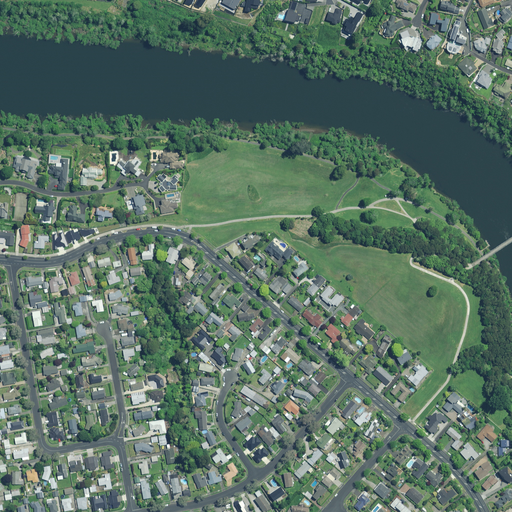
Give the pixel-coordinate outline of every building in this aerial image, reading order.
[(209,0),(204,7),(210,11),(216,0),(209,0)] [(224,0),(223,2),(235,9),(237,5),(238,6),(240,0),(224,0)] [(247,6),(246,10),(251,11),(252,7),(258,8),(259,4),(260,5),(260,0),(247,0),(248,2),(244,1),(241,6),(247,6)] [(298,2),(293,0),(287,19),(297,22),(297,20),(299,21),(301,15),(299,15),(299,12),(295,11),(298,2)] [(414,13),(417,5),(412,3),(411,3),(407,1),(404,0),(403,0),(397,0),(396,3),(398,4),(397,6),(402,9),(401,10),(407,13),(408,10),(414,13)] [(450,3),(443,1),(440,9),(454,13),(459,14),(461,7),(450,4),(450,3)] [(342,12),(343,9),(337,8),(336,13),(329,11),(326,20),(338,23),(338,22),(341,22),(342,19),(341,19),(343,12),(342,12)] [(509,18),(511,15),(511,12),(508,9),(507,8),(504,10),(500,13),(503,15),(499,19),(504,24),(509,18)] [(490,19),(486,9),(478,12),(485,29),(494,26),(491,18),(490,19)] [(346,30),(353,33),(364,14),(359,11),(356,18),(352,16),(350,19),(348,18),(345,23),(346,24),(344,29),(346,30)] [(450,19),(449,19),(445,18),(445,21),(438,20),(439,14),(431,13),(430,24),(435,25),(436,22),(442,23),(441,31),(447,32),(448,24),(449,25),(450,19)] [(387,22),(384,23),(383,26),(384,28),(386,29),(384,33),(386,33),(385,36),(388,37),(388,36),(391,37),(391,36),(393,36),(394,33),(393,33),(394,30),(395,29),(396,31),(398,29),(404,26),(401,20),(396,23),(394,22),(396,17),(392,15),(390,20),(389,19),(387,21),(387,22)] [(459,52),(461,43),(465,44),(466,41),(466,40),(467,39),(467,38),(466,38),(465,38),(464,37),(463,37),(462,36),(461,35),(460,34),(460,33),(460,32),(459,32),(459,31),(459,30),(459,29),(459,28),(461,22),(457,21),(453,30),(452,30),(451,30),(451,31),(450,32),(450,33),(450,34),(450,35),(450,36),(451,36),(446,50),(447,50),(447,51),(447,52),(448,52),(448,53),(449,53),(450,53),(450,54),(452,54),(453,54),(454,54),(455,54),(456,54),(457,54),(457,53),(458,53),(458,52),(459,52)] [(496,51),(495,53),(501,54),(504,43),(502,40),(505,37),(503,35),(505,33),(502,29),(496,35),(497,37),(497,40),(495,40),(494,43),(493,43),(491,47),(494,48),(493,50),(496,51)] [(410,36),(408,30),(401,33),(401,34),(400,35),(402,39),(403,42),(402,42),(406,48),(408,46),(412,48),(413,47),(414,47),(413,50),(418,52),(419,49),(420,50),(422,44),(421,44),(423,40),(418,38),(410,36)] [(435,47),(436,48),(439,44),(439,43),(442,40),(435,34),(425,45),(430,50),(433,50),(435,47)] [(485,39),(481,42),(480,39),(474,41),(476,47),(477,50),(480,51),(485,53),(488,44),(489,45),(491,39),(486,37),(485,39)] [(470,60),(467,57),(458,66),(469,77),(474,73),(473,73),(478,69),(474,65),(475,64),(476,64),(472,59),(470,60)] [(479,75),(480,76),(476,82),(483,87),(484,86),(488,89),(490,85),(491,82),(490,82),(492,79),(488,77),(489,75),(482,70),(479,75)] [(511,85),(506,82),(503,87),(497,84),(493,91),(495,92),(495,93),(498,96),(499,95),(506,99),(510,94),(511,91),(509,89),(511,85)] [(169,162),(169,169),(176,169),(176,168),(182,168),(182,167),(182,164),(182,162),(175,162),(175,161),(178,161),(178,160),(178,158),(179,158),(179,153),(163,152),(163,154),(159,154),(159,157),(161,157),(160,162),(165,163),(169,163),(169,162)] [(16,157),(13,167),(16,168),(15,171),(20,172),(20,170),(22,170),(22,172),(26,173),(27,171),(28,172),(27,177),(33,179),(38,162),(31,161),(31,160),(31,159),(30,159),(29,158),(28,158),(27,157),(26,157),(25,157),(25,158),(24,158),(23,158),(22,158),(16,157)] [(128,173),(129,173),(131,171),(138,177),(141,173),(137,169),(142,163),(139,161),(140,159),(137,157),(132,162),(130,160),(126,164),(122,161),(117,166),(123,170),(121,173),(126,176),(128,173)] [(65,186),(66,186),(67,183),(72,183),(73,178),(67,177),(69,159),(62,159),(62,163),(57,163),(56,166),(51,166),(51,168),(50,167),(49,173),(55,174),(55,178),(61,178),(60,184),(59,184),(58,189),(65,190),(65,186)] [(93,167),(89,167),(89,169),(83,168),(83,173),(81,173),(81,185),(87,185),(87,178),(97,179),(97,175),(102,175),(102,170),(97,170),(97,168),(93,168),(93,167)] [(176,175),(172,178),(173,179),(171,181),(168,181),(166,179),(167,177),(164,174),(162,176),(160,175),(157,178),(160,181),(160,188),(159,188),(163,192),(166,189),(167,191),(169,189),(170,190),(177,191),(177,186),(175,184),(179,181),(178,179),(179,178),(176,175)] [(146,205),(143,195),(131,198),(132,200),(134,208),(136,216),(145,213),(143,206),(146,205)] [(166,202),(166,199),(160,200),(162,213),(174,212),(174,209),(178,208),(177,203),(171,204),(170,201),(166,202)] [(53,213),(54,203),(49,203),(47,203),(44,203),(36,202),(35,214),(42,215),(42,221),(50,221),(50,218),(55,219),(55,213),(53,213)] [(8,204),(0,203),(0,217),(5,218),(6,212),(7,212),(8,204)] [(78,206),(69,205),(68,208),(68,212),(67,212),(66,221),(77,222),(77,223),(85,223),(86,214),(78,213),(78,206)] [(104,221),(104,218),(105,218),(105,217),(109,218),(109,217),(112,217),(113,213),(109,213),(109,210),(103,210),(104,209),(97,208),(97,215),(99,215),(98,221),(104,221)] [(30,234),(29,225),(21,226),(22,239),(20,245),(26,248),(29,241),(29,234),(30,234)] [(65,230),(64,233),(59,233),(59,239),(75,240),(75,234),(70,233),(70,231),(65,230)] [(15,234),(0,232),(0,235),(0,238),(0,239),(0,241),(0,243),(3,244),(3,239),(7,239),(6,245),(14,246),(15,234)] [(248,249),(253,246),(253,245),(260,240),(257,235),(254,237),(253,235),(250,237),(251,238),(243,244),(246,249),(248,248),(248,249)] [(49,241),(49,236),(39,236),(38,243),(35,243),(34,248),(45,248),(45,241),(49,241)] [(279,247),(273,241),(265,250),(272,256),(273,254),(279,260),(283,256),(288,261),(292,256),(290,255),(293,252),(289,248),(284,253),(279,248),(279,247)] [(238,248),(235,243),(226,249),(227,251),(228,250),(234,258),(241,253),(238,248)] [(155,248),(154,244),(149,245),(149,251),(142,252),(143,260),(153,259),(153,249),(155,248)] [(137,264),(134,247),(127,248),(130,265),(137,264)] [(181,252),(170,248),(168,253),(170,254),(167,262),(173,264),(175,260),(177,261),(181,252)] [(250,261),(251,261),(249,259),(250,259),(246,255),(239,261),(248,272),(254,266),(250,261)] [(189,260),(186,257),(182,262),(192,271),(194,268),(193,267),(197,263),(190,258),(189,260)] [(111,265),(109,258),(97,261),(99,268),(111,265)] [(266,265),(269,262),(266,258),(260,264),(264,267),(266,265)] [(309,269),(303,262),(298,266),(299,267),(293,272),(298,277),(309,269)] [(95,285),(89,267),(82,269),(89,287),(95,285)] [(141,275),(140,268),(130,269),(131,276),(141,275)] [(263,281),(268,277),(265,274),(267,272),(265,270),(263,272),(258,268),(254,273),(263,281)] [(194,274),(190,270),(186,274),(187,275),(185,277),(189,280),(194,274)] [(81,283),(77,272),(71,274),(72,276),(69,277),(72,286),(81,283)] [(191,282),(195,285),(198,283),(201,285),(203,283),(205,285),(212,278),(206,272),(199,280),(197,279),(199,277),(197,275),(191,282)] [(117,277),(115,273),(107,276),(110,285),(121,281),(119,276),(117,277)] [(326,281),(318,274),(315,277),(318,279),(307,291),(312,296),(326,281)] [(277,294),(280,290),(279,289),(281,287),(282,288),(287,282),(280,276),(277,279),(276,279),(269,287),(277,294)] [(33,285),(43,284),(41,277),(32,279),(32,277),(26,278),(27,287),(29,286),(30,291),(34,290),(33,285)] [(58,278),(57,277),(53,277),(53,278),(49,279),(51,293),(59,292),(58,284),(60,284),(66,283),(65,277),(58,278)] [(218,296),(219,297),(221,294),(220,294),(225,288),(221,284),(210,296),(214,300),(212,303),(215,306),(217,303),(216,302),(218,299),(217,297),(218,296)] [(293,288),(288,284),(283,290),(287,294),(293,288)] [(334,290),(329,286),(320,296),(331,306),(332,304),(334,306),(335,305),(337,306),(345,297),(339,292),(331,301),(328,297),(334,290)] [(122,294),(124,293),(123,291),(121,292),(119,290),(115,293),(109,294),(110,301),(117,300),(123,295),(122,294)] [(190,301),(193,297),(186,292),(179,301),(183,304),(185,303),(187,305),(190,301)] [(34,296),(34,293),(29,293),(31,307),(36,306),(36,302),(42,301),(41,295),(34,296)] [(231,308),(235,304),(237,305),(236,306),(237,306),(238,308),(242,303),(233,296),(231,297),(228,294),(222,300),(231,308)] [(304,307),(292,296),(288,301),(300,312),(304,307)] [(312,300),(309,298),(303,303),(306,306),(312,300)] [(104,311),(102,300),(92,302),(93,306),(96,306),(98,312),(104,311)] [(47,303),(47,301),(38,303),(38,308),(42,308),(43,313),(49,312),(49,310),(51,310),(50,302),(47,303)] [(186,312),(189,315),(194,309),(198,313),(199,312),(204,316),(209,310),(199,302),(194,307),(192,305),(186,312)] [(61,308),(60,303),(54,304),(56,317),(59,316),(60,324),(67,322),(67,325),(72,324),(72,319),(66,320),(63,307),(61,308)] [(83,315),(81,303),(76,303),(72,304),(73,310),(75,310),(76,316),(83,315)] [(122,307),(123,305),(118,304),(118,306),(112,306),(113,313),(118,313),(118,315),(122,316),(123,313),(128,314),(129,308),(122,307)] [(350,307),(352,309),(344,318),(342,317),(340,319),(342,320),(341,321),(348,327),(350,324),(349,324),(354,318),(356,319),(357,318),(356,317),(359,313),(360,314),(362,311),(353,304),(350,307)] [(315,317),(307,310),(303,315),(309,321),(308,321),(317,329),(323,323),(319,320),(322,317),(318,314),(315,317)] [(41,315),(40,311),(32,312),(35,327),(43,326),(42,321),(45,321),(44,315),(41,315)] [(224,322),(212,312),(206,321),(210,325),(213,321),(220,327),(224,322)] [(248,315),(248,313),(238,315),(240,322),(246,320),(246,321),(251,320),(251,319),(255,318),(254,313),(248,315)] [(128,332),(134,331),(133,324),(132,324),(131,321),(127,321),(127,319),(118,321),(119,328),(121,328),(121,331),(128,330),(128,332)] [(255,336),(257,338),(258,336),(261,333),(258,330),(264,323),(259,319),(250,329),(253,331),(251,333),(254,335),(252,337),(253,338),(255,336)] [(366,322),(362,319),(353,329),(360,335),(361,334),(363,336),(364,335),(369,339),(374,334),(364,324),(366,322)] [(340,332),(331,324),(327,328),(329,330),(326,333),(333,339),(331,341),(335,344),(339,340),(336,337),(340,332)] [(83,329),(82,325),(76,326),(78,338),(82,338),(81,337),(86,336),(85,328),(83,329)] [(241,333),(232,325),(228,330),(233,335),(230,339),(234,342),(241,333)] [(272,330),(267,326),(264,330),(266,331),(263,335),(261,333),(259,336),(263,340),(272,330)] [(37,339),(55,336),(53,329),(38,331),(38,335),(37,335),(37,339)] [(222,330),(215,337),(217,339),(219,337),(220,338),(225,333),(222,330)] [(134,331),(128,332),(129,337),(121,339),(122,346),(137,344),(136,339),(134,339),(133,333),(135,333),(134,331)] [(55,336),(37,339),(38,342),(39,342),(40,346),(56,343),(55,336)] [(287,342),(281,336),(278,340),(279,341),(274,346),(273,344),(270,348),(277,354),(287,342)] [(392,340),(385,336),(382,342),(383,342),(376,355),(382,358),(392,340)] [(359,349),(344,337),(338,345),(346,351),(345,353),(348,356),(351,352),(354,355),(359,349)] [(14,347),(14,342),(9,343),(9,345),(5,346),(0,347),(0,355),(2,355),(2,357),(13,356),(12,353),(10,353),(9,348),(14,347)] [(96,353),(94,342),(87,343),(87,344),(77,346),(77,349),(73,349),(74,353),(90,351),(90,354),(96,353)] [(291,349),(294,345),(290,342),(287,345),(289,347),(281,357),(286,362),(289,358),(296,364),(301,358),(291,349)] [(262,344),(259,347),(267,354),(270,351),(262,344)] [(55,354),(52,348),(40,353),(42,359),(55,354)] [(202,358),(206,363),(210,359),(206,355),(209,352),(206,348),(199,355),(199,356),(196,359),(199,362),(202,358)] [(243,350),(236,348),(235,354),(232,353),(231,360),(239,361),(240,357),(241,357),(243,350)] [(135,356),(134,349),(123,350),(125,361),(129,360),(128,357),(135,356)] [(412,359),(406,349),(403,352),(404,354),(397,358),(401,365),(412,359)] [(225,355),(223,350),(212,354),(214,359),(216,358),(218,363),(224,361),(222,356),(225,355)] [(374,358),(368,353),(363,358),(359,363),(367,369),(365,371),(369,375),(374,369),(373,368),(377,363),(373,360),(374,358)] [(97,363),(100,365),(104,361),(96,354),(92,359),(87,360),(86,357),(82,358),(83,367),(96,365),(97,363)] [(316,369),(305,358),(298,366),(310,376),(316,369)] [(14,367),(13,360),(0,362),(1,370),(14,367)] [(256,372),(249,361),(242,365),(245,370),(246,369),(249,375),(256,372)] [(213,366),(201,363),(199,370),(212,373),(213,366)] [(127,372),(131,377),(134,375),(136,377),(138,374),(137,372),(140,369),(136,364),(130,369),(130,370),(127,372)] [(43,367),(44,375),(46,375),(47,376),(51,375),(51,374),(58,373),(57,366),(50,367),(49,366),(43,367)] [(393,379),(380,366),(373,373),(387,386),(393,379)] [(422,367),(417,372),(414,377),(411,375),(408,379),(417,386),(428,372),(425,369),(426,369),(423,366),(422,367)] [(272,375),(264,369),(261,372),(264,375),(259,380),(264,385),(272,375)] [(313,378),(309,382),(312,385),(308,390),(315,396),(321,390),(316,386),(319,383),(320,384),(327,376),(319,370),(313,378)] [(15,378),(15,372),(1,374),(2,380),(3,380),(4,385),(16,383),(15,378)] [(84,389),(83,374),(76,375),(76,379),(77,379),(77,387),(79,387),(79,389),(84,389)] [(94,377),(94,374),(89,375),(91,384),(103,382),(101,376),(94,377)] [(309,381),(303,377),(300,380),(299,379),(298,381),(305,386),(309,381)] [(191,386),(197,387),(198,387),(200,381),(198,381),(198,379),(193,378),(191,386)] [(58,380),(56,381),(56,379),(51,381),(51,382),(46,385),(49,392),(61,386),(58,380)] [(136,384),(135,381),(130,383),(132,391),(145,389),(143,382),(136,384)] [(285,386),(280,381),(278,383),(276,381),(271,387),(275,390),(274,392),(278,395),(285,386)] [(411,391),(400,382),(396,386),(395,385),(393,388),(394,388),(391,392),(395,396),(400,390),(403,392),(398,398),(403,402),(406,398),(405,398),(411,391)] [(252,399),(256,393),(245,386),(241,392),(252,399)] [(13,399),(14,399),(16,398),(17,399),(21,395),(14,387),(8,393),(3,394),(5,401),(13,399)] [(106,398),(104,388),(98,389),(99,391),(92,392),(94,400),(106,398)] [(296,389),(295,392),(294,396),(305,399),(309,403),(314,398),(308,393),(296,389)] [(159,392),(158,391),(150,393),(152,399),(153,399),(153,400),(155,400),(156,402),(161,401),(161,398),(164,398),(163,391),(159,392)] [(200,403),(197,404),(197,407),(201,406),(207,405),(206,399),(205,399),(205,397),(209,396),(209,392),(199,393),(200,400),(199,400),(200,403)] [(458,418),(461,421),(466,417),(463,414),(466,411),(456,403),(460,398),(454,392),(448,399),(449,401),(443,407),(449,412),(453,408),(461,415),(458,418)] [(138,396),(138,393),(131,394),(133,405),(139,404),(139,402),(146,401),(145,395),(138,396)] [(256,393),(252,399),(267,409),(270,405),(267,404),(269,401),(256,393)] [(62,399),(61,396),(53,399),(54,402),(49,404),(51,410),(68,404),(66,398),(62,399)] [(301,410),(290,400),(284,407),(290,412),(291,411),(296,415),(301,410)] [(358,406),(352,401),(343,412),(344,412),(342,415),(347,419),(358,406)] [(241,410),(241,402),(237,402),(235,402),(234,410),(232,415),(237,418),(241,410)] [(21,408),(20,404),(8,407),(9,415),(22,413),(21,408)] [(248,412),(251,409),(248,406),(241,413),(243,416),(248,412)] [(106,409),(100,410),(103,426),(107,425),(106,423),(109,422),(107,409),(106,409)] [(153,418),(151,411),(134,414),(135,421),(153,418)] [(207,430),(206,411),(196,412),(196,419),(199,418),(200,430),(207,430)] [(360,418),(359,416),(356,419),(354,416),(352,419),(360,426),(365,421),(367,423),(372,417),(370,416),(372,414),(370,413),(368,414),(365,411),(360,418)] [(293,417),(288,412),(285,415),(290,421),(293,417)] [(438,417),(434,413),(430,418),(428,417),(424,421),(435,431),(432,435),(436,438),(445,427),(436,419),(438,417)] [(94,422),(93,414),(86,416),(87,423),(85,429),(92,431),(94,422)] [(470,430),(479,424),(472,415),(462,422),(467,429),(468,428),(470,430)] [(284,422),(280,416),(272,422),(281,434),(286,431),(281,424),(284,422)] [(252,422),(248,417),(244,420),(243,419),(236,425),(243,433),(249,428),(247,426),(252,422)] [(346,426),(336,418),(332,423),(327,430),(333,435),(339,427),(342,430),(346,426)] [(77,424),(76,419),(69,420),(70,429),(65,429),(66,434),(78,433),(77,427),(77,424)] [(378,421),(374,419),(369,430),(368,429),(365,435),(372,438),(377,427),(378,427),(380,424),(377,423),(378,421)] [(166,433),(164,420),(149,422),(150,430),(155,429),(155,430),(159,429),(160,434),(166,433)] [(25,428),(23,421),(11,423),(13,430),(25,428)] [(57,424),(56,421),(51,422),(54,437),(62,436),(60,429),(63,429),(62,423),(57,424)] [(141,424),(137,429),(132,431),(135,437),(141,434),(146,429),(141,424)] [(494,430),(487,425),(477,437),(482,441),(486,437),(492,442),(498,437),(492,432),(494,430)] [(265,444),(272,453),(274,451),(270,446),(275,442),(273,440),(279,435),(273,427),(269,431),(266,427),(258,433),(266,443),(265,444)] [(462,436),(451,427),(446,432),(456,441),(452,446),(457,450),(462,444),(458,440),(462,436)] [(217,443),(212,431),(205,434),(211,446),(217,443)] [(21,433),(15,435),(15,438),(14,438),(15,445),(27,442),(25,433),(21,433)] [(333,440),(326,433),(317,443),(324,451),(326,448),(324,446),(328,442),(329,443),(333,440)] [(167,445),(165,435),(158,437),(160,446),(167,445)] [(509,446),(509,441),(500,440),(500,447),(499,447),(499,456),(504,456),(505,452),(506,452),(506,447),(508,447),(508,446),(509,446)] [(366,446),(361,441),(354,448),(356,450),(353,454),(357,457),(366,446)] [(210,449),(207,442),(202,445),(205,451),(210,449)] [(143,443),(134,444),(135,451),(143,450),(148,452),(148,451),(152,453),(153,448),(150,447),(150,446),(143,443)] [(479,456),(468,443),(464,446),(465,448),(460,453),(467,460),(472,456),(475,460),(479,456)] [(413,453),(407,446),(399,454),(399,455),(394,460),(400,466),(413,453)] [(28,454),(27,448),(21,449),(21,451),(13,452),(13,453),(15,459),(29,457),(28,454)] [(175,455),(173,449),(166,450),(168,464),(175,463),(174,455),(175,455)] [(226,457),(220,449),(215,452),(217,455),(213,458),(216,463),(221,460),(224,464),(229,461),(228,460),(232,457),(230,454),(226,457)] [(323,454),(318,449),(313,454),(314,455),(308,461),(312,465),(323,454)] [(348,459),(345,451),(338,454),(341,461),(339,461),(342,469),(348,466),(346,460),(348,459)] [(337,457),(332,453),(326,459),(330,463),(337,457)] [(109,460),(108,457),(103,458),(103,460),(96,462),(95,459),(90,460),(92,469),(90,469),(91,473),(99,472),(99,468),(110,465),(110,464),(111,463),(111,460),(109,460)] [(429,467),(418,458),(413,465),(419,469),(417,472),(414,470),(411,473),(419,479),(429,467)] [(83,470),(81,460),(75,461),(70,462),(72,472),(83,470)] [(314,470),(305,461),(302,463),(303,464),(294,473),(300,479),(308,470),(311,473),(314,470)] [(493,469),(488,461),(481,466),(482,467),(475,472),(480,480),(489,474),(488,473),(493,469)] [(143,464),(139,465),(140,469),(141,469),(142,475),(149,473),(148,469),(152,468),(151,465),(151,464),(148,464),(147,462),(143,462),(143,464)] [(68,477),(66,463),(59,465),(60,472),(57,472),(58,477),(62,476),(63,478),(68,477)] [(239,473),(233,463),(227,466),(231,471),(224,476),(227,481),(239,473)] [(51,473),(51,466),(44,467),(44,472),(42,479),(48,481),(51,473)] [(398,469),(395,466),(393,468),(391,466),(387,471),(389,473),(386,477),(391,481),(398,472),(396,471),(398,469)] [(342,474),(335,468),(322,482),(329,488),(334,483),(333,482),(336,479),(337,480),(342,474)] [(39,482),(37,469),(31,470),(26,471),(28,481),(33,481),(33,483),(39,482)] [(15,471),(12,471),(12,484),(23,484),(23,480),(19,480),(19,472),(15,472),(15,471)] [(436,476),(430,471),(426,477),(432,482),(431,483),(435,488),(444,478),(439,473),(436,476)] [(216,476),(215,472),(206,474),(209,485),(222,481),(220,475),(216,476)] [(503,475),(496,472),(495,475),(496,476),(492,486),(498,488),(501,480),(503,475)] [(201,478),(200,473),(194,475),(196,483),(198,488),(207,485),(205,477),(201,478)] [(293,486),(291,473),(284,474),(286,488),(293,486)] [(179,482),(177,474),(170,475),(174,495),(178,494),(177,493),(182,492),(180,482),(179,482)] [(112,489),(110,476),(105,477),(105,478),(98,479),(100,486),(106,485),(107,488),(104,489),(104,490),(112,489)] [(51,484),(52,489),(57,488),(55,478),(50,479),(50,480),(49,480),(49,484),(51,484)] [(146,484),(145,479),(140,480),(144,499),(151,498),(149,483),(146,484)] [(168,493),(162,480),(155,483),(162,496),(168,493)] [(390,491),(381,484),(375,491),(384,499),(390,491)] [(327,490),(321,485),(316,491),(317,491),(313,496),(317,500),(321,496),(322,496),(327,490)] [(283,498),(282,497),(285,494),(281,487),(269,495),(274,502),(276,500),(278,502),(283,498)] [(424,497),(413,488),(407,495),(418,504),(424,497)] [(441,491),(440,489),(437,491),(441,497),(439,499),(443,505),(457,494),(453,489),(448,493),(444,489),(441,491)] [(510,491),(508,489),(503,493),(504,495),(500,498),(500,499),(494,504),(499,509),(504,506),(502,503),(504,502),(505,504),(510,500),(510,501),(511,499),(511,491),(511,490),(510,491)] [(272,508),(259,490),(255,493),(258,498),(255,500),(263,511),(264,511),(266,511),(267,511),(272,508)] [(370,497),(365,492),(358,499),(360,500),(354,506),(359,511),(369,501),(368,500),(370,497)] [(86,497),(90,497),(89,494),(85,495),(85,497),(77,499),(79,511),(88,509),(86,502),(87,502),(86,497)] [(117,504),(116,496),(96,500),(97,500),(92,501),(93,508),(103,506),(117,504)] [(71,498),(62,500),(62,501),(61,501),(62,509),(64,508),(65,511),(72,510),(71,503),(72,503),(71,498)] [(396,509),(400,511),(411,511),(412,511),(401,503),(402,502),(397,498),(391,505),(396,509)] [(51,501),(51,500),(48,500),(49,507),(50,507),(51,511),(58,511),(56,500),(51,501)] [(41,508),(38,501),(34,503),(34,502),(30,503),(32,508),(34,508),(35,509),(34,511),(45,511),(45,508),(41,508)]
